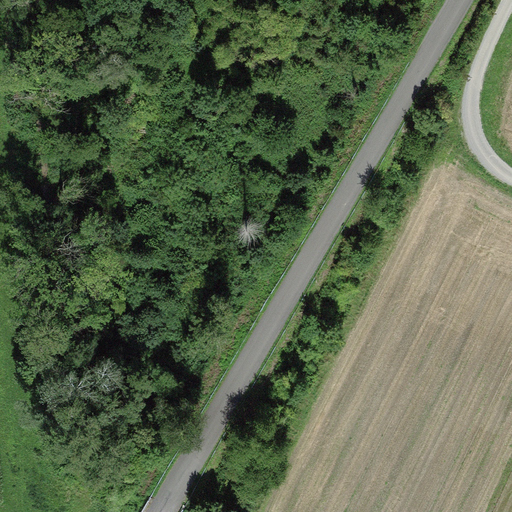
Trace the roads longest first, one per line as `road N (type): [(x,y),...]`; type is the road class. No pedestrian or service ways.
road 1 (tertiary): [(163,511),(459,0)]
road 2 (track): [(511,10),(481,86),(482,118),(511,165)]
